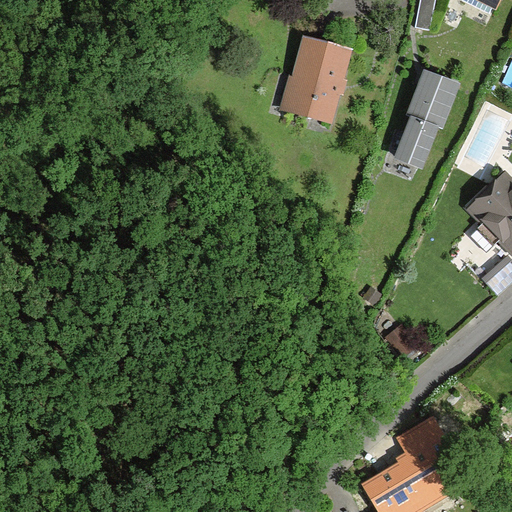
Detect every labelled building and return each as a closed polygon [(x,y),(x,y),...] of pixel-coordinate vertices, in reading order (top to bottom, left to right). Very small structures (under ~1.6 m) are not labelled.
[(431,32),(437,0),(423,0),(418,29),(431,32)] [(503,0),(475,0),(498,11),(503,0)] [(331,126),(356,56),(308,39),(283,109),(331,126)] [(447,134),(465,88),(428,73),(409,120),(413,122),(398,162),(427,174),(443,132),(447,134)] [(511,257),(511,184),(505,176),(468,209),(511,257)] [(411,318),(392,334),(412,359),(431,343),(411,318)] [(412,511),(446,493),(439,481),(460,469),(432,421),(402,439),(413,458),(366,485),(381,511),(412,511)]
